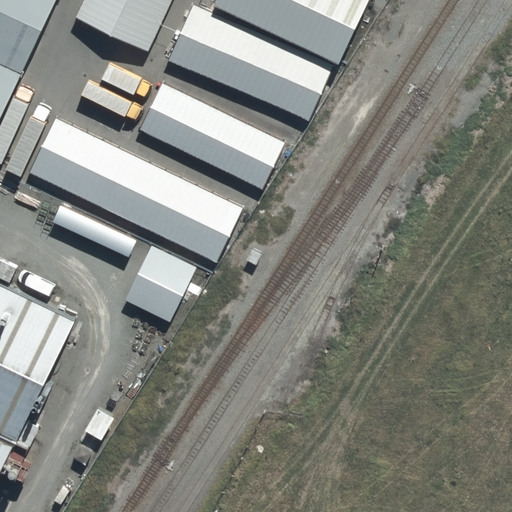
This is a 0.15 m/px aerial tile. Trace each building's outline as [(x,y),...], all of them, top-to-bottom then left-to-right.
[(0,0),(0,87),(42,0),(0,0)] [(101,0),(143,20),(153,0),(101,0)] [(303,105),(331,48),(230,0),(177,0),(161,35),(303,105)] [(351,0),(256,0),(333,38),(351,0)] [(260,165),(282,119),(155,57),(133,103),(260,165)] [(208,238),(233,187),(47,96),(22,148),(208,238)] [(166,297),(193,244),(142,219),(116,273),(166,297)] [(0,412),(5,415),(63,296),(0,265),(0,412)] [(511,375),(511,356),(503,369),(511,375)] [(511,404),(511,401),(499,393),(458,459),(473,468),(511,404)]
